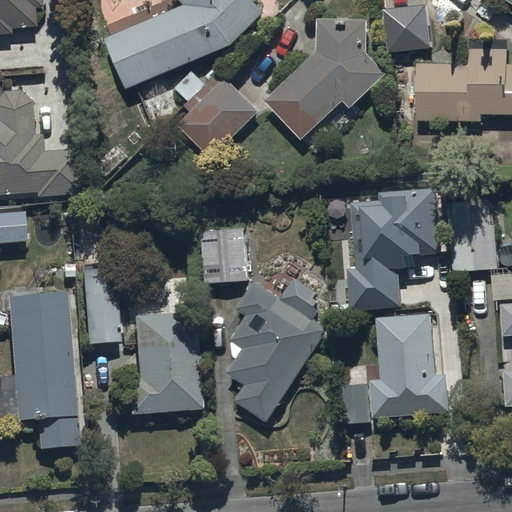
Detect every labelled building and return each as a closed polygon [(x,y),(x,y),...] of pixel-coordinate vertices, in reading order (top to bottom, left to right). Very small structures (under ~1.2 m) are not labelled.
[(0,0),(0,41),(12,40),(12,37),(36,35),(35,16),(42,15),(40,0),(0,0)] [(174,0),(187,13),(108,46),(130,98),(234,55),(265,19),(246,0),(174,0)] [(369,29),(320,28),(320,59),(268,110),(306,148),(344,110),(351,117),(387,82),(368,64),(369,29)] [(470,70),(419,69),(417,126),(484,130),(484,122),(511,123),(511,70),(511,58),(471,56),(470,70)] [(208,90),(190,107),(186,111),(192,117),(178,131),(214,165),(261,117),(225,85),(215,96),(208,90)] [(0,197),(38,195),(38,198),(86,195),(83,149),(45,151),(44,135),(36,135),(34,103),(22,91),(5,91),(0,97),(0,197)] [(435,187),(379,192),(379,200),(351,202),(356,268),(348,269),(351,310),(401,306),(398,268),(415,267),(414,255),(441,252),(435,187)] [(492,198),(449,202),(455,272),(498,269),(492,198)] [(0,211),(0,242),(28,240),(26,209),(0,211)] [(243,230),(200,234),(205,286),(248,282),(243,230)] [(116,269),(83,271),(88,344),(121,342),(116,269)] [(511,274),(490,276),(492,299),(511,297),(511,274)] [(279,298),(311,320),(317,311),(313,308),(317,302),(313,299),(317,293),(293,277),(279,298)] [(279,298),(253,281),(234,308),(245,315),(229,339),(242,348),(225,373),(243,385),(233,400),(264,422),(326,330),(311,320),(279,298)] [(68,292),(9,296),(18,421),(38,419),(41,448),(80,445),(68,292)] [(511,310),(502,311),(504,343),(511,342),(511,376),(507,377),(509,411),(511,410),(511,310)] [(197,312),(136,316),(141,378),(130,379),(133,414),(204,409),(197,312)] [(429,314),(375,319),(381,380),(369,381),(372,418),(448,411),(445,373),(434,374),(429,314)] [(368,384),(340,386),(343,425),(371,422),(368,384)]
